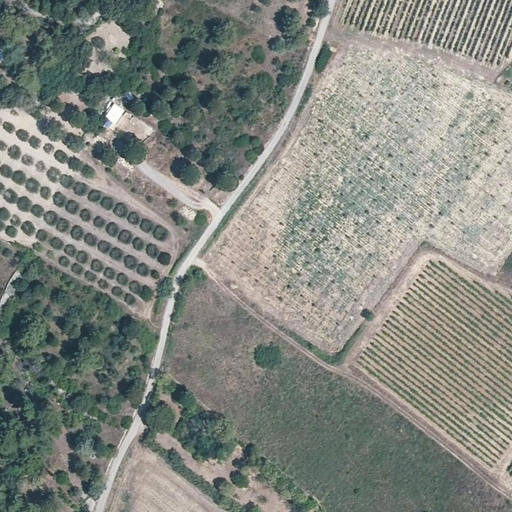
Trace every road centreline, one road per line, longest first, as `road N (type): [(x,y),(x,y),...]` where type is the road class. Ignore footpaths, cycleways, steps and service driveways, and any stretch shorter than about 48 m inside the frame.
road 1 (unclassified): [(99,511),(134,432),(171,297),(293,113),(334,0)]
road 2 (track): [(192,257),(511,494)]
road 3 (track): [(0,136),(160,219),(176,239),(147,314),(162,335)]
road 4 (track): [(320,36),(496,78)]
